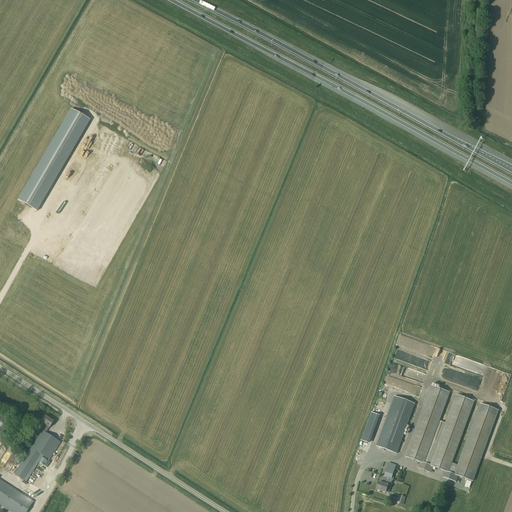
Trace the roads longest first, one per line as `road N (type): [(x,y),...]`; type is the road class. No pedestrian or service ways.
road 1 (unclassified): [(222,511),(0,369)]
road 2 (motorway): [(321,79),(511,183)]
road 3 (motorway): [(511,170),(326,68)]
road 4 (unknown): [(0,305),(103,135)]
road 5 (trunk): [(172,0),(321,79)]
road 6 (trunk): [(326,68),(196,0)]
